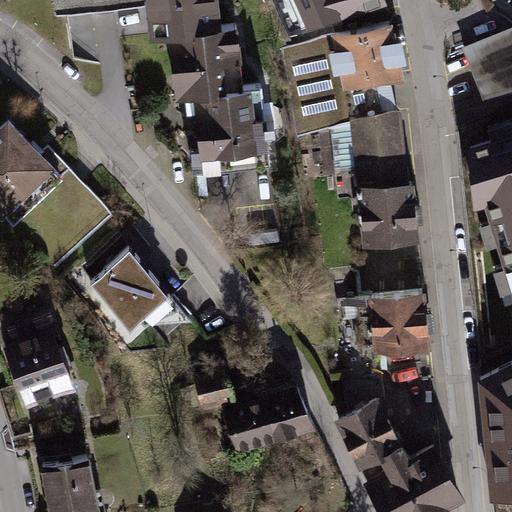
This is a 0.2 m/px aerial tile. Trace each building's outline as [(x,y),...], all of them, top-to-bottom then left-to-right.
[(147,0),(152,40),(227,33),(223,0),(147,0)] [(301,0),(311,22),(348,8),(345,0),(301,0)] [(391,15),(332,27),(345,86),(404,73),(391,15)] [(511,33),(467,49),(483,95),(511,85),(511,33)] [(244,35),(177,41),(182,102),(201,100),(250,96),(244,35)] [(201,100),(207,163),(269,157),(263,94),(250,96),(201,100)] [(412,178),(402,111),(353,118),(363,185),(412,178)] [(55,168),(8,120),(0,126),(0,212),(4,217),(55,168)] [(511,125),(469,138),(475,202),(487,198),(511,283),(511,125)] [(348,126),(335,128),(341,160),(353,158),(348,126)] [(367,246),(421,243),(418,187),(364,190),(367,246)] [(129,238),(89,273),(133,324),(153,307),(182,300),(129,238)] [(429,353),(427,294),(376,296),(378,354),(429,353)] [(54,314),(2,333),(30,409),(83,389),(54,314)] [(511,356),(479,374),(490,492),(511,489),(511,356)] [(235,398),(229,373),(197,381),(203,406),(235,398)] [(233,409),(247,453),(315,430),(301,387),(233,409)] [(384,399),(338,421),(362,472),(408,450),(384,399)] [(366,480),(383,511),(448,511),(464,504),(432,445),(366,480)] [(102,511),(92,455),(44,464),(52,511),(102,511)]
